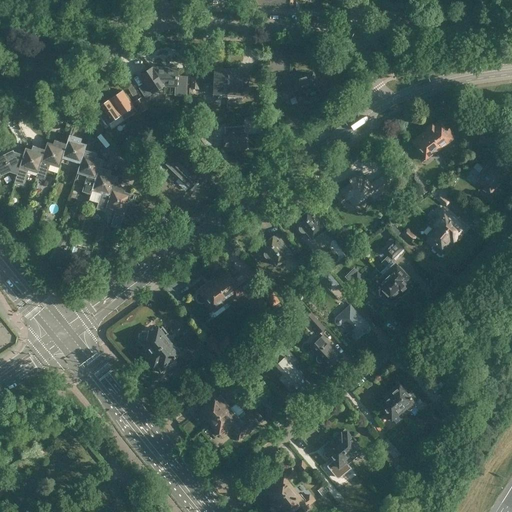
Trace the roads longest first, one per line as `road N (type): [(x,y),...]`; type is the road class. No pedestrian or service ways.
road 1 (residential): [(222,487),(403,341),(511,222)]
road 2 (secondary): [(71,333),(388,103)]
road 3 (secondary): [(221,511),(71,333)]
road 4 (secondary): [(58,344),(189,511)]
road 5 (residential): [(354,45),(315,26),(157,20)]
road 6 (unclassified): [(354,45),(393,23),(511,30)]
road 7 (residential): [(157,20),(0,14)]
road 8 (residential): [(151,191),(70,85)]
road 9 (secondary): [(388,103),(511,70)]
road 10 (residential): [(222,487),(146,394)]
